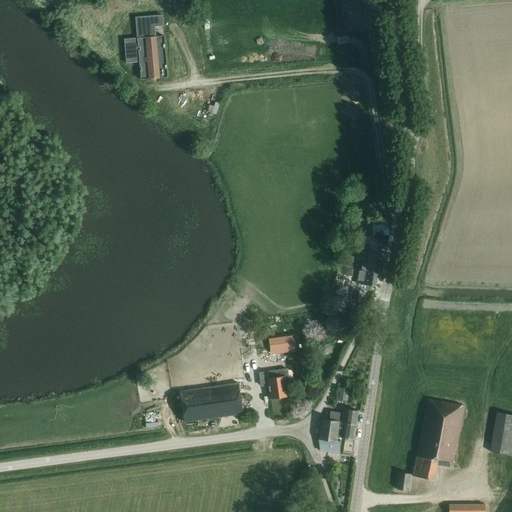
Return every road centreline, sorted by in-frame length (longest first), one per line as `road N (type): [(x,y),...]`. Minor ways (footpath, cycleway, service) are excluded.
road 1 (track): [(398,230),(363,72),(215,83)]
road 2 (unclassified): [(307,430),(0,470)]
road 3 (unclassified): [(386,286),(408,168),(391,0)]
road 4 (unclassified): [(355,511),(386,286)]
road 5 (unclassified): [(307,430),(386,286)]
